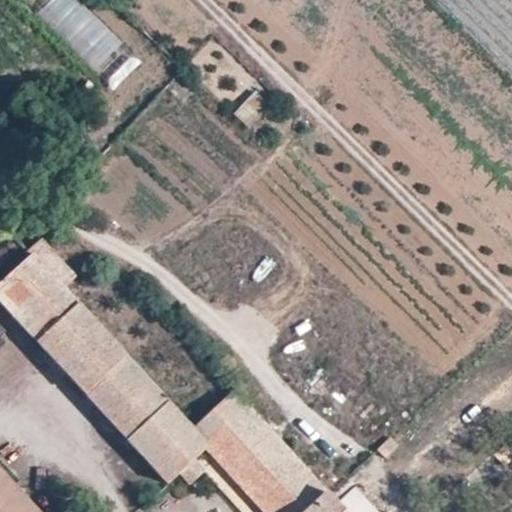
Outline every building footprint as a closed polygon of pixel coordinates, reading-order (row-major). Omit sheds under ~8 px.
[(20,0),(111,92),(141,63),(79,0),(20,0)] [(257,90),(235,113),(250,125),(271,103),(257,90)] [(0,284),(0,296),(89,395),(130,358),(65,288),(76,276),(43,239),(30,250),(33,254),(0,284)] [(236,422),(252,408),(232,386),(190,424),(130,358),(89,395),(168,483),(180,472),(197,457),(209,447),(214,453),(242,428),(236,422)] [(346,511),(252,408),(236,422),(242,428),(214,453),(266,511),(346,511)] [(487,456),(472,474),(486,487),(502,469),(487,456)] [(197,457),(180,472),(189,483),(206,468),(197,457)] [(0,511),(39,511),(0,468),(0,511)]
